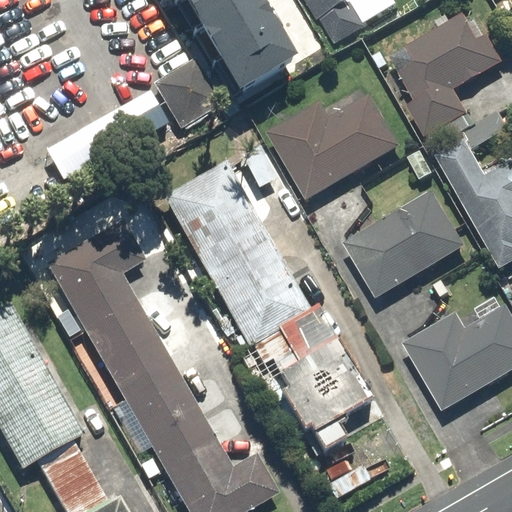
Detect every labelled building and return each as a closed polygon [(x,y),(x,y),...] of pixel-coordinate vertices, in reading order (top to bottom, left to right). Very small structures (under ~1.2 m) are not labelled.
[(255,0),(181,0),(240,99),(295,67),(255,0)] [(354,3),(359,0),(311,0),(337,46),(368,28),(354,3)] [(411,109),(428,140),(467,119),(455,96),(500,70),(469,17),(393,62),(418,105),(411,109)] [(173,116),(181,129),(222,105),(196,62),(140,95),(158,125),(173,116)] [(322,104),(268,137),(298,186),(299,186),(310,204),(402,149),(370,97),(332,120),(322,104)] [(468,143),(474,154),(511,132),(511,131),(503,116),(465,138),(468,143)] [(511,269),(511,167),(489,181),(469,145),(439,161),(501,275),(511,269)] [(260,147),(242,157),(260,191),(278,181),(260,147)] [(317,309),(309,313),(230,168),(167,202),(248,352),(257,347),(304,440),(368,408),(317,309)] [(345,245),(378,303),(468,252),(435,194),(345,245)] [(259,511),(280,499),(257,462),(235,476),(122,277),(147,264),(125,226),(71,256),(48,269),(185,511),(259,511)] [(123,511),(117,501),(108,506),(74,447),(85,441),(11,308),(0,313),(0,437),(21,476),(36,468),(62,511),(123,511)] [(459,317),(405,348),(428,387),(446,417),(511,378),(511,313),(510,310),(469,334),(459,317)]
